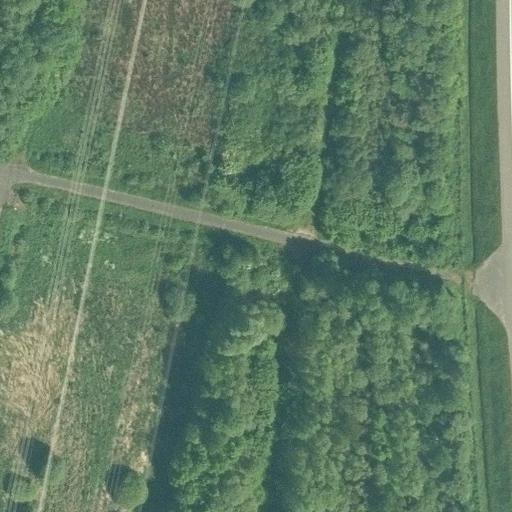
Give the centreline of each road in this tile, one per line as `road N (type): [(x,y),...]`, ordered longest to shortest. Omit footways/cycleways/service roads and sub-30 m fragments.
road 1 (track): [(273,511),(276,433),(325,141),(337,0)]
road 2 (unclassified): [(4,171),(473,282)]
